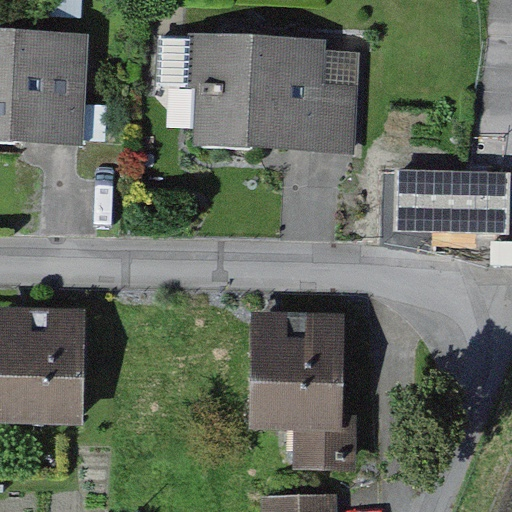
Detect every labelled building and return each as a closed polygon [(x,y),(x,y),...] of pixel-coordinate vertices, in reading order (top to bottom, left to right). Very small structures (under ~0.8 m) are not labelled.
[(113,42),(0,38),(0,155),(110,158),(113,42)] [(363,45),(201,44),(200,154),(362,155),(363,45)] [(468,185),(431,185),(431,238),(511,237),(511,169),(468,170),(468,185)] [(343,309),(259,315),(268,427),(352,420),(343,309)] [(96,312),(4,313),(5,431),(97,429),(96,312)] [(332,511),(332,502),(268,505),(268,511),(332,511)]
